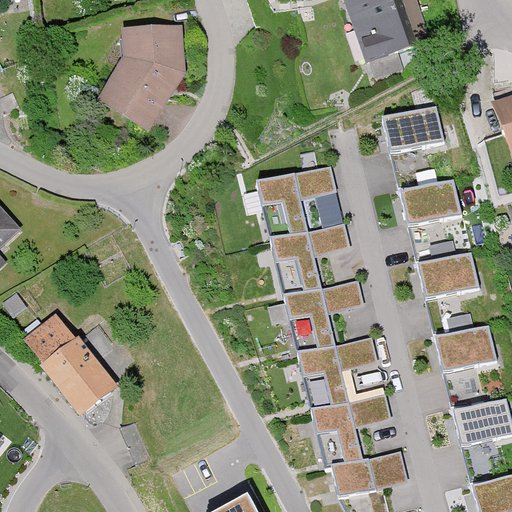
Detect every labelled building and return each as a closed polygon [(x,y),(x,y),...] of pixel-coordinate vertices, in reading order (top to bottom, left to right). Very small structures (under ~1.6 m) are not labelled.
[(393,0),(352,0),(341,5),(371,76),(418,56),(393,0)] [(153,136),(189,79),(184,31),(125,37),(128,67),(104,106),(153,136)] [(511,106),(496,113),(511,150),(511,106)] [(389,161),(396,193),(414,188),(416,193),(433,189),(424,152),(445,147),(436,114),(381,128),(383,138),(389,161)] [(300,199),(300,201),(336,193),(331,171),(295,179),(300,199)] [(295,179),(257,188),(262,212),(270,244),(308,235),(304,218),(300,201),(300,199),(295,179)] [(406,231),(413,263),(431,258),(433,264),(450,259),(441,222),(462,217),(453,184),(433,189),(416,193),(398,198),(400,208),(406,231)] [(0,216),(0,270),(27,243),(0,216)] [(313,254),(313,256),(349,248),(344,227),(308,235),(313,254)] [(308,235),(270,244),(275,267),(283,299),(321,290),(317,274),(313,256),(313,254),(308,235)] [(423,301),(431,333),(449,328),(450,333),(467,329),(458,292),(479,287),(471,254),(450,259),(433,264),(415,268),(417,278),(423,301)] [(326,309),(326,311),(362,303),(356,282),(321,290),(326,309)] [(321,290),(283,299),(288,322),(296,354),(334,345),(330,329),(326,311),(326,309),(321,290)] [(79,349),(54,321),(26,346),(49,373),(43,378),(87,427),(126,392),(84,345),(79,349)] [(440,371),(448,403),(466,398),(467,403),(484,399),(475,362),(496,357),(488,324),(467,329),(450,333),(432,338),(434,348),(440,371)] [(338,365),(339,367),(374,359),(369,337),(334,345),(338,365)] [(334,345),(295,354),(301,378),(308,410),(347,401),(343,384),(339,367),(338,365),(334,345)] [(351,420),(352,422),(387,414),(382,393),(347,401),(351,420)] [(460,445),(511,436),(511,409),(510,397),(455,406),(460,445)] [(347,401),(308,410),(314,433),(321,465),(360,456),(356,440),(352,422),(351,420),(347,401)] [(364,475),(365,477),(400,469),(395,448),(360,456),(364,475)] [(511,511),(511,475),(474,486),(480,511),(511,511)] [(258,511),(246,490),(205,511),(258,511)]
